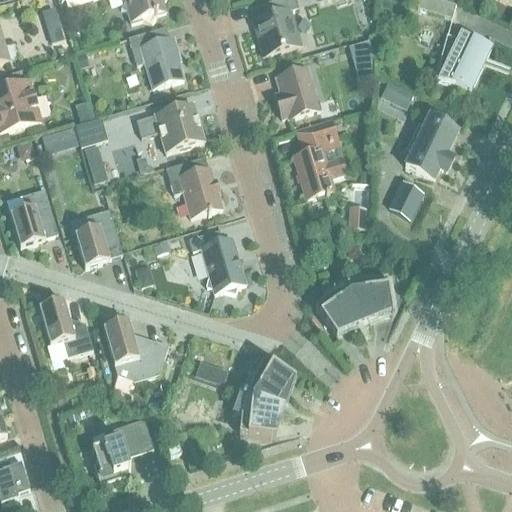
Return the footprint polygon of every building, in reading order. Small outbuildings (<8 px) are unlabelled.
[(122,0),(124,6),(120,14),(128,18),(131,28),(141,25),(151,30),(157,19),(166,17),(163,8),(167,0),(122,0)] [(298,13),(294,0),(290,0),(256,10),(260,24),(254,25),(258,37),(256,37),(263,61),(298,51),(294,35),(295,35),(290,15),(298,13)] [(422,0),(420,0),(417,13),(452,23),(455,9),(422,0)] [(511,0),(492,0),(511,9),(511,0)] [(380,11),(391,14),(393,6),(382,2),(380,11)] [(169,44),(166,32),(128,43),(136,71),(144,69),(152,95),(184,85),(176,60),(178,59),(173,43),(169,44)] [(0,68),(8,66),(0,37),(0,68)] [(480,68),(485,50),(474,45),(460,38),(456,46),(447,41),(436,78),(440,79),(437,86),(453,90),(454,89),(470,96),(483,70),(480,68)] [(275,100),(281,124),(287,122),(288,125),(320,116),(307,74),(276,83),(280,99),(275,100)] [(0,139),(41,127),(29,85),(0,93),(0,139)] [(204,148),(193,110),(136,126),(141,144),(159,138),(165,159),(204,148)] [(405,171),(433,185),(439,174),(446,177),(454,160),(447,157),(458,134),(429,120),(405,171)] [(107,145),(101,122),(74,130),(81,153),(107,145)] [(336,144),(331,125),(307,133),(312,151),(336,144)] [(342,161),(325,166),(321,153),(293,162),(305,206),(334,197),(330,184),(347,179),(342,161)] [(208,174),(204,163),(165,174),(173,201),(182,198),(190,224),(222,214),(210,174),(208,174)] [(410,223),(423,198),(402,187),(389,213),(410,223)] [(10,220),(20,254),(37,249),(37,246),(58,240),(44,195),(21,202),(26,216),(10,220)] [(75,240),(84,274),(102,269),(101,266),(122,260),(109,215),(86,222),(90,236),(75,240)] [(223,297),(235,300),(237,293),(245,290),(232,244),(223,247),(219,236),(188,245),(192,258),(201,255),(209,282),(206,293),(212,294),(214,299),(223,297)] [(368,287),(349,295),(353,305),(361,325),(361,326),(362,326),(362,325),(392,320),(386,284),(368,287)] [(336,343),(361,325),(353,305),(349,295),(330,302),(315,313),(336,343)] [(63,348),(67,363),(93,356),(85,329),(71,333),(63,306),(39,314),(50,352),(63,348)] [(130,377),(133,388),(159,380),(168,351),(156,347),(135,353),(128,327),(103,334),(114,372),(130,377)] [(255,382),(248,401),(280,412),(279,411),(295,385),(265,366),(255,382)] [(70,403),(72,408),(81,405),(80,400),(70,403)] [(280,412),(248,401),(241,420),(239,439),(275,443),(279,412),(280,413),(280,412)] [(103,439),(107,450),(92,455),(97,471),(93,472),(100,492),(121,485),(119,478),(130,475),(126,464),(153,455),(145,429),(139,428),(103,439)] [(165,448),(170,462),(181,458),(177,444),(165,448)] [(14,500),(29,495),(21,468),(0,474),(0,511),(13,511),(18,511),(14,500)]
